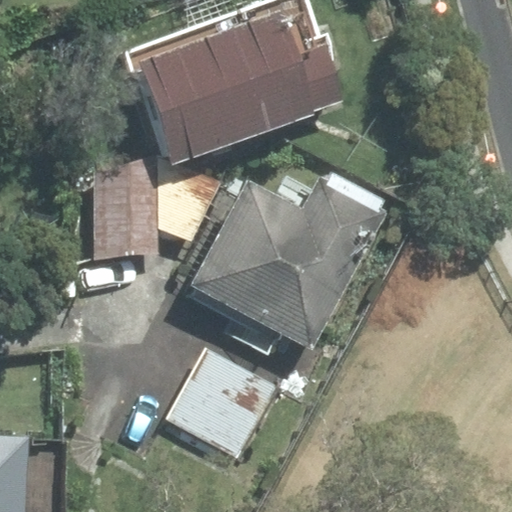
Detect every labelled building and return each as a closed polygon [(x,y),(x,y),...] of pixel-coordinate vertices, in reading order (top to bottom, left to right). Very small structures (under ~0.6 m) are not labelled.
[(261,15),(117,68),(156,173),(300,120),(323,111),(337,106),(314,44),(300,49),(288,15),(264,24),(261,15)] [(150,166),(93,164),(89,262),(145,264),(150,166)] [(235,182),(180,287),(303,352),(358,246),(375,215),(301,176),(285,208),(235,182)] [(270,385),(196,347),(158,420),(233,458),(270,385)] [(8,511),(12,439),(0,438),(0,511),(8,511)]
